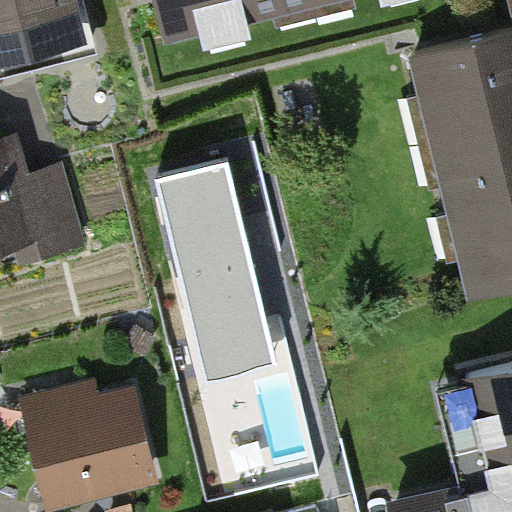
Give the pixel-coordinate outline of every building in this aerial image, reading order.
[(0,0),(0,72),(1,75),(93,51),(79,0),(0,0)] [(161,0),(168,29),(287,0),(161,0)] [(511,26),(416,50),(474,287),(511,277),(511,26)] [(0,140),(0,234),(34,224),(41,248),(77,238),(57,170),(25,180),(13,137),(0,140)] [(228,165),(158,182),(207,383),(278,365),(228,165)] [(397,501),(400,511),(511,511),(511,362),(468,374),(494,477),(397,501)] [(32,414),(53,498),(152,474),(132,390),(32,414)]
